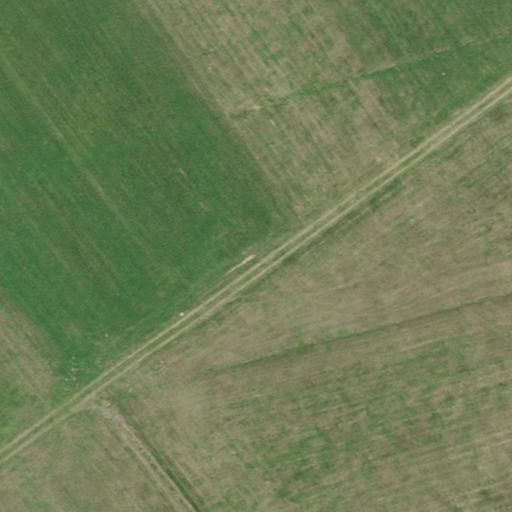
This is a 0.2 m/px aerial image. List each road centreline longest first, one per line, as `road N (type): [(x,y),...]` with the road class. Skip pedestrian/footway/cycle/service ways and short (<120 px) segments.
road 1 (track): [(511,81),(0,455)]
road 2 (track): [(90,389),(184,511)]
